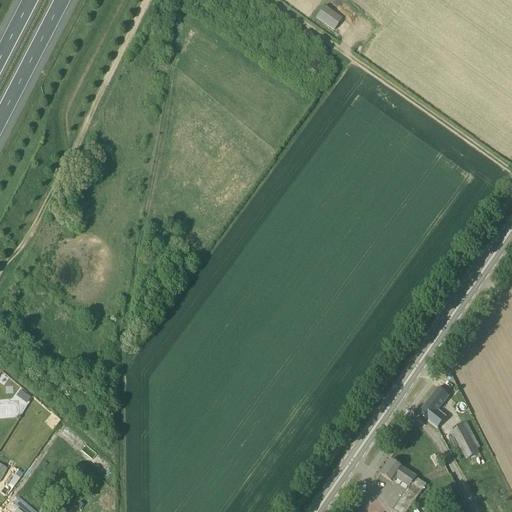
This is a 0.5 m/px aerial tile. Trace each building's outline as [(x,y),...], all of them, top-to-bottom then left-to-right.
[(334,31),(341,20),(324,7),(316,18),(334,31)] [(445,418),(437,412),(448,398),(439,390),(419,414),(437,428),(445,418)] [(26,395),(21,401),(26,405),(31,398),(26,395)] [(477,453),(462,425),(452,431),(467,459),(477,453)] [(392,511),(394,511),(407,511),(427,485),(416,478),(391,461),(381,475),(393,484),(396,479),(409,488),(392,511)] [(35,511),(18,498),(14,504),(23,511),(35,511)]
